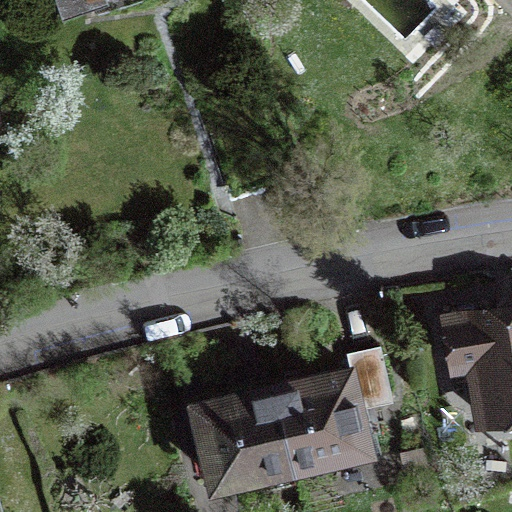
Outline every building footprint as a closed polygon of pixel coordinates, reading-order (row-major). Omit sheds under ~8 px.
[(56,0),(62,15),(107,0),(56,0)] [(266,114),(210,133),(229,189),(285,170),(266,114)] [(511,409),(511,301),(500,304),(445,312),(452,361),(471,358),(480,415),(511,409)] [(275,383),(293,459),(366,442),(348,366),(289,380),(275,383)] [(293,459),(275,383),(260,387),(196,401),(213,478),(293,459)]
